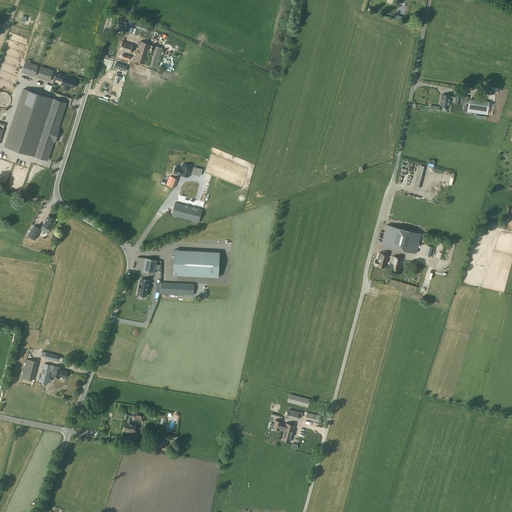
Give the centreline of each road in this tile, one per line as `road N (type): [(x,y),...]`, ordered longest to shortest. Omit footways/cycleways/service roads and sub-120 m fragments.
road 1 (unclassified): [(304,511),(391,188),(427,0)]
road 2 (unclassified): [(68,432),(129,265),(121,242),(56,199),(115,0)]
